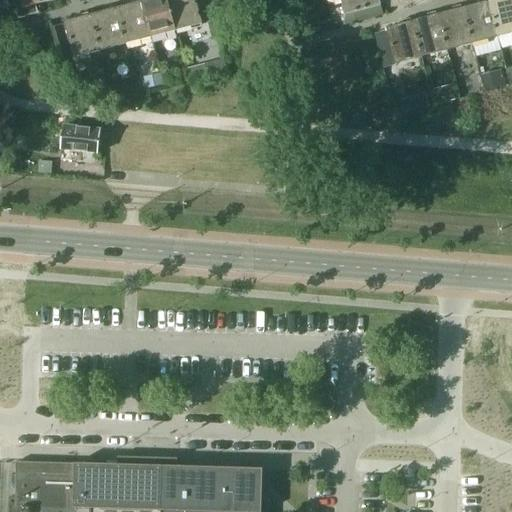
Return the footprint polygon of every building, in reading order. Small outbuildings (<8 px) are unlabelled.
[(58,0),(14,0),(13,0),(18,20),(38,14),(36,6),(58,0)] [(167,0),(152,0),(141,3),(150,39),(176,32),(167,0)] [(194,0),(167,0),(176,32),(201,25),(194,0)] [(378,0),(340,0),(344,16),(380,7),(378,0)] [(511,0),(498,0),(488,3),(498,38),(511,34),(511,0)] [(141,3),(116,10),(125,45),(150,39),(141,3)] [(488,3),(463,9),(473,45),(498,38),(488,3)] [(463,9),(438,16),(448,52),(473,45),(463,9)] [(116,10),(91,16),(100,52),(125,45),(116,10)] [(91,16),(64,23),(74,59),(100,52),(91,16)] [(438,16),(413,23),(422,58),(448,52),(438,16)] [(413,23),(386,30),(387,31),(396,65),(422,58),(413,23)] [(387,31),(375,34),(384,68),(396,65),(387,31)] [(204,65),(188,69),(191,79),(207,75),(204,65)] [(501,70),(481,76),(485,94),(506,89),(501,70)] [(160,77),(144,81),(147,91),(163,87),(160,77)] [(82,88),(79,78),(69,80),(72,90),(82,88)] [(124,83),(109,87),(112,97),(127,94),(124,83)] [(451,86),(434,90),(437,105),(455,101),(451,86)] [(405,113),(430,108),(428,94),(402,99),(405,113)] [(100,131),(64,127),(60,161),(81,163),(82,153),(97,155),(100,131)] [(39,162),(38,176),(50,177),(50,170),(51,163),(39,162)] [(261,511),(263,470),(177,468),(177,460),(132,458),(131,466),(16,463),(14,511),(261,511)]
